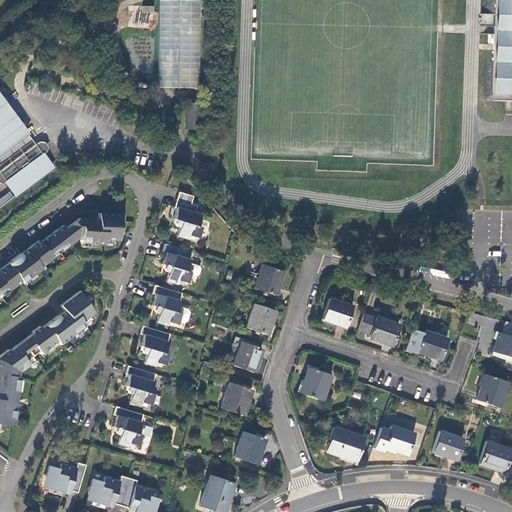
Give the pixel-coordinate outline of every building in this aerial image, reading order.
[(199,0),(158,0),(157,87),(199,88),(199,0)] [(511,0),(493,0),(490,100),(511,100),(511,0)] [(491,13),(479,13),(479,22),(491,23),(491,13)] [(0,95),(0,155),(28,134),(0,95)] [(198,103),(185,103),(184,129),(197,130),(198,103)] [(32,139),(28,134),(0,155),(0,169),(35,144),(32,139)] [(10,191),(15,196),(15,197),(54,167),(45,154),(47,152),(48,149),(47,146),(45,143),(42,141),(38,142),(35,144),(0,169),(0,184),(3,184),(5,184),(10,191)] [(10,191),(0,198),(0,207),(15,196),(10,191)] [(192,196),(179,192),(174,208),(176,208),(172,219),(175,220),(174,223),(175,226),(178,227),(176,235),(187,239),(188,235),(198,238),(201,226),(196,225),(199,215),(193,213),(195,205),(190,203),(192,196)] [(40,269),(48,264),(45,261),(67,245),(69,247),(80,239),(81,239),(81,243),(105,244),(105,241),(119,242),(121,225),(123,225),(124,216),(99,215),(98,221),(77,219),(65,229),(63,227),(39,244),(38,242),(0,270),(0,294),(13,285),(15,288),(21,283),(22,285),(41,272),(40,269)] [(191,252),(164,244),(162,252),(166,253),(162,264),(165,265),(164,269),(165,272),(168,273),(166,281),(177,284),(178,281),(187,284),(190,275),(196,277),(198,276),(200,267),(198,265),(188,263),(191,252)] [(261,264),(253,287),(274,295),(282,271),(261,264)] [(181,293),(156,285),(153,293),(157,295),(154,306),(158,307),(156,311),(157,314),(159,314),(157,322),(168,325),(169,322),(177,325),(178,322),(183,323),(187,322),(189,313),(187,309),(177,306),(181,293)] [(85,299),(80,292),(60,307),(63,311),(41,328),(40,327),(32,333),(33,334),(10,351),(8,351),(0,356),(0,425),(11,427),(19,379),(16,378),(17,373),(26,366),(24,363),(38,352),(39,355),(56,343),(58,346),(84,326),(82,323),(93,315),(82,301),(85,299)] [(328,298),(321,319),(344,327),(351,306),(328,298)] [(253,304),(245,326),(265,334),(273,311),(253,304)] [(363,313),(357,330),(368,334),(366,337),(390,346),(398,324),(374,316),(374,317),(363,313)] [(499,333),(496,340),(491,355),(511,362),(511,324),(505,322),(501,334),(499,333)] [(170,334),(142,325),(139,334),(143,335),(139,345),(143,347),(142,350),(143,354),(147,355),(144,363),(155,366),(156,363),(165,366),(169,353),(164,352),(170,334)] [(403,350),(412,353),(416,351),(429,356),(439,359),(446,339),(423,331),(422,332),(410,328),(403,350)] [(240,341),(232,364),(252,371),(260,349),(240,341)] [(428,360),(429,356),(416,351),(412,353),(403,350),(428,360)] [(155,374),(127,366),(125,373),(129,374),(126,387),(129,388),(128,391),(129,394),(131,394),(129,403),(139,406),(140,402),(151,405),(154,394),(150,392),(155,374)] [(307,367),(298,392),(321,400),(330,375),(307,367)] [(505,381),(484,375),(475,400),(497,407),(505,381)] [(228,382),(219,408),(241,415),(250,389),(228,382)] [(143,415),(115,406),(113,414),(116,415),(113,426),(117,427),(115,431),(117,434),(120,435),(118,442),(129,446),(129,443),(139,446),(142,435),(138,433),(143,415)] [(363,437),(333,426),(324,451),(354,462),(363,437)] [(379,427),(372,448),(382,451),(383,447),(406,455),(413,434),(389,426),(388,430),(379,427)] [(438,431),(431,452),(453,460),(461,438),(438,431)] [(263,439),(241,432),(233,456),(254,464),(263,439)] [(485,441),(477,464),(503,472),(510,450),(485,441)] [(60,468),(50,465),(47,476),(48,476),(45,487),(62,492),(63,491),(67,492),(69,491),(76,493),(85,465),(77,462),(75,467),(62,463),(60,468)] [(223,511),(233,483),(208,475),(198,505),(216,511),(223,511)] [(120,505),(128,478),(119,476),(118,481),(103,476),(101,481),(91,478),(88,489),(90,489),(87,500),(105,506),(106,503),(109,504),(113,503),(120,505)] [(137,481),(128,478),(120,505),(128,507),(129,510),(133,511),(153,511),(154,510),(156,511),(160,500),(149,496),(151,491),(135,486),(137,481)]
